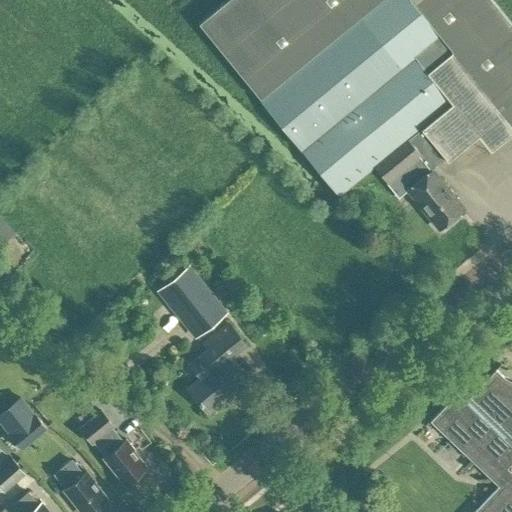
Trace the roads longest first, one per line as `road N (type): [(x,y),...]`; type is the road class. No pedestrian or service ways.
road 1 (tertiary): [(198,511),(511,256)]
road 2 (track): [(225,488),(0,284)]
